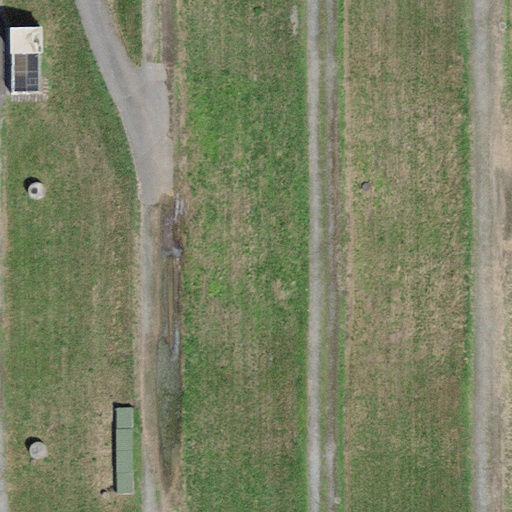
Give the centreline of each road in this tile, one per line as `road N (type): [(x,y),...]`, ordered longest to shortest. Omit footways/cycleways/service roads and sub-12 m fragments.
road 1 (track): [(490,511),(487,0)]
road 2 (track): [(156,511),(154,0)]
road 3 (track): [(322,511),(321,0)]
road 4 (track): [(101,0),(155,159)]
